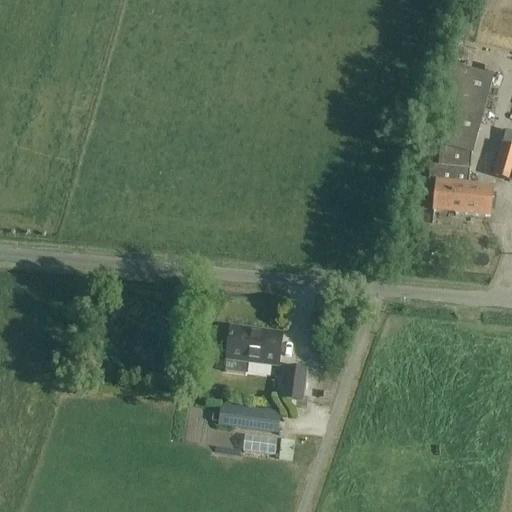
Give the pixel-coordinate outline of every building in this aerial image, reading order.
[(445,66),(430,125),(425,144),(440,148),(438,168),(430,167),(428,183),(436,184),(433,214),(489,220),(493,190),(468,187),(471,156),(492,78),(445,66)] [(511,148),(502,146),(498,157),(493,177),(511,182),(511,148)] [(226,362),(278,369),(282,337),(230,330),(226,362)] [(284,369),(280,403),(303,405),(307,372),(284,369)] [(218,428),(258,433),(278,436),(281,415),(221,408),(218,428)] [(311,446),(312,432),(298,431),(297,445),(311,446)]
